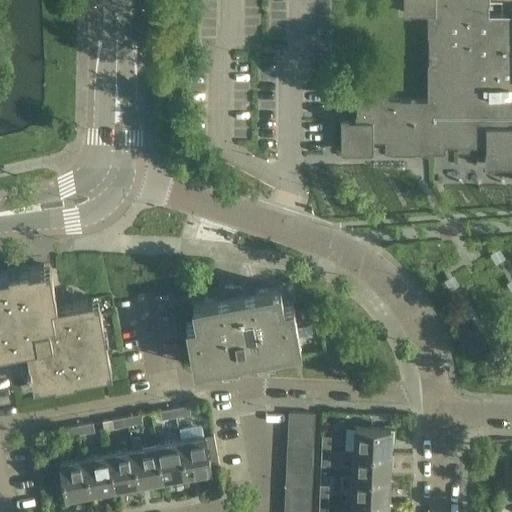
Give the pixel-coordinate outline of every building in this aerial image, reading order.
[(404,0),(404,14),(428,14),(428,100),(386,100),(386,91),(356,91),(356,120),(341,120),(341,152),(372,152),(372,139),(384,139),(384,152),(444,153),(444,141),(457,141),(457,152),(473,153),(473,145),(485,145),(485,165),(511,165),(511,16),(488,16),(487,0),(404,0)] [(24,389),(46,385),(111,373),(98,299),(52,307),(51,303),(56,302),(49,264),(0,273),(0,350),(17,347),(24,389)] [(202,367),(292,350),(291,342),(299,340),(293,304),(284,305),(280,287),(242,294),(241,289),(224,287),(223,298),(191,304),(194,322),(184,323),(191,360),(200,358),(202,367)] [(174,408),(175,417),(190,414),(188,406),(174,408)] [(175,417),(174,408),(159,411),(161,420),(175,417)] [(314,425),(315,413),(289,412),(288,424),(314,425)] [(126,417),(127,426),(142,423),(140,414),(126,417)] [(127,426),(126,417),(111,419),(113,428),(127,426)] [(78,426),(79,434),(94,432),(92,423),(78,426)] [(314,437),(314,425),(288,424),(288,436),(314,437)] [(79,434),(78,426),(63,428),(65,437),(79,434)] [(355,427),(354,452),(389,454),(389,442),(392,442),(393,430),(390,430),(390,428),(355,427)] [(182,439),(188,474),(211,470),(205,435),(182,439)] [(322,450),(331,450),(331,435),(323,435),(322,450)] [(313,450),(314,437),(288,436),(287,448),(313,450)] [(138,484),(163,479),(157,444),(141,447),(139,437),(130,439),(132,448),(138,484)] [(163,479),(188,474),(182,439),(157,444),(163,479)] [(132,448),(108,453),(114,488),(138,484),(132,448)] [(287,448),(287,460),(313,462),(313,450),(287,448)] [(331,450),(322,450),(321,464),(330,465),(331,450)] [(354,452),(353,477),(388,478),(388,468),(391,468),(392,455),(389,455),(389,454),(354,452)] [(108,453),(84,457),(90,492),(114,488),(108,453)] [(90,492),(84,457),(59,462),(65,497),(90,492)] [(287,460),(286,472),(312,473),(313,462),(287,460)] [(286,472),(286,485),(312,486),(312,473),(286,472)] [(353,477),(352,501),(387,503),(387,492),(390,492),(391,480),(388,480),(388,478),(353,477)] [(320,498),(329,499),(329,484),(320,484),(320,498)] [(286,485),(285,496),(311,498),(312,486),(286,485)] [(285,496),(284,508),(310,510),(311,498),(285,496)] [(327,511),(329,499),(320,498),(319,511),(327,511)] [(352,501),(351,511),(389,511),(390,504),(387,504),(387,503),(352,501)]
